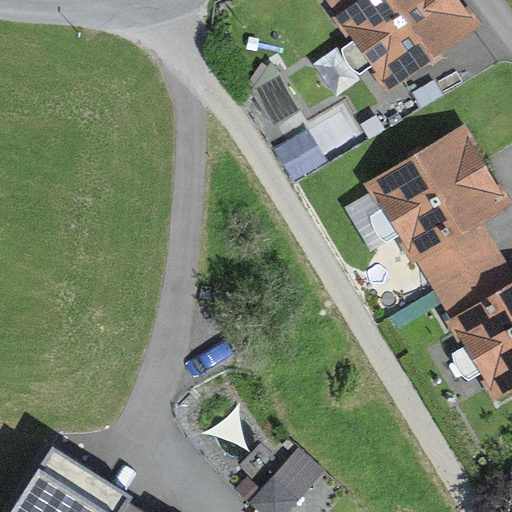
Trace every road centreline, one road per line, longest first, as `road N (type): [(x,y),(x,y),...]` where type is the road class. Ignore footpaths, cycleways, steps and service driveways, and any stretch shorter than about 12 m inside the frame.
road 1 (track): [(471,511),(185,50),(166,0)]
road 2 (track): [(219,511),(153,411),(175,276),(185,50)]
